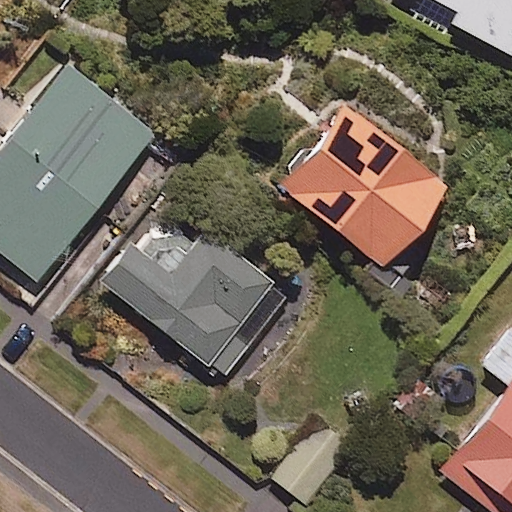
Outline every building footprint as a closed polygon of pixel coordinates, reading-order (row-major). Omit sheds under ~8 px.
[(511,0),(448,0),(444,9),(511,45),(511,0)] [(149,123),(56,52),(0,124),(0,246),(34,273),(149,123)] [(271,170),(370,249),(356,266),(393,295),(427,253),(396,228),(442,171),(337,88),(271,170)] [(183,236),(144,204),(92,267),(220,371),(288,289),(199,216),(183,236)] [(511,511),(511,327),(510,329),(505,325),(480,357),(502,375),(434,462),(497,511),(511,511)] [(347,442),(314,415),(269,470),(302,497),(347,442)]
